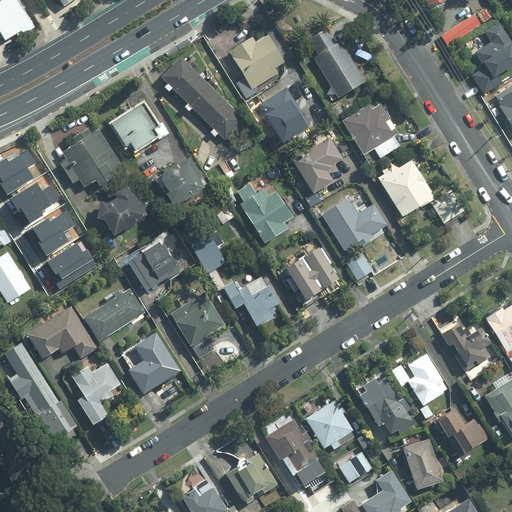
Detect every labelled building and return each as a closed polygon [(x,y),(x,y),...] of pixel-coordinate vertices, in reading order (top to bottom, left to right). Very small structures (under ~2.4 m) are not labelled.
[(37,25),(33,20),(35,19),(22,0),(0,0),(0,25),(7,37),(23,27),(26,32),(37,25)] [(486,6),(482,0),(478,0),(465,9),(470,17),(486,6)] [(487,7),(478,13),(484,23),(493,17),(487,7)] [(482,24),(475,14),(443,35),(449,45),(482,24)] [(492,42),(474,53),(484,69),(472,76),(484,95),(511,77),(511,38),(501,21),(485,30),(492,42)] [(339,42),(329,27),(311,39),(320,54),(315,57),(340,97),(367,80),(342,40),(339,42)] [(256,34),(231,49),(253,88),(279,73),(275,66),(285,60),(270,33),(259,40),(256,34)] [(247,117),(183,56),(164,75),(228,137),(247,117)] [(511,85),(493,97),(511,128),(511,85)] [(288,87),(260,103),(283,141),(311,125),(288,87)] [(160,133),(156,127),(162,124),(147,100),(113,121),(128,145),(134,141),(138,148),(160,133)] [(366,153),(375,148),(380,157),(401,144),(395,135),(399,133),(381,103),(373,108),(370,103),(344,119),(366,153)] [(75,182),(81,178),(86,186),(98,178),(102,183),(126,169),(100,127),(94,131),(91,126),(75,136),(78,141),(63,150),(68,158),(62,162),(75,182)] [(295,157),(303,170),(315,190),(335,178),(328,167),(345,156),(332,135),(295,157)] [(30,144),(7,159),(23,185),(33,179),(31,176),(45,167),(30,144)] [(170,175),(162,179),(176,203),(184,199),(184,200),(209,186),(192,156),(167,170),(170,175)] [(449,188),(436,195),(412,157),(380,176),(406,217),(431,201),(445,223),(463,211),(449,188)] [(100,204),(117,233),(150,214),(128,177),(106,190),(111,197),(100,204)] [(290,227),(286,220),(293,215),(277,190),(270,194),(266,188),(258,193),(251,182),(238,190),(245,201),(242,202),(267,242),(290,227)] [(2,183),(0,184),(0,211),(18,242),(31,235),(29,231),(37,226),(38,228),(52,220),(47,212),(51,210),(48,205),(52,202),(41,184),(23,195),(19,190),(14,193),(9,185),(5,188),(2,183)] [(350,196),(323,213),(348,253),(374,237),(372,233),(388,223),(375,203),(360,212),(350,196)] [(225,201),(213,209),(223,223),(234,215),(225,201)] [(213,231),(191,241),(207,273),(228,262),(213,231)] [(162,239),(130,259),(149,290),(181,270),(162,239)] [(321,245),(288,266),(308,297),(341,276),(321,245)] [(9,251),(0,256),(0,286),(10,301),(32,287),(9,251)] [(363,253),(348,262),(359,280),(374,270),(363,253)] [(274,316),(270,309),(281,302),(270,284),(254,294),(248,284),(241,289),(235,280),(225,286),(238,306),(245,302),(260,325),(274,316)] [(131,287),(85,316),(100,340),(146,312),(131,287)] [(193,343),(201,356),(215,348),(207,334),(225,323),(206,291),(173,312),(193,343)] [(511,300),(488,313),(509,354),(511,352),(511,300)] [(468,301),(456,311),(468,325),(479,315),(468,301)] [(72,305),(28,332),(44,357),(61,347),(63,351),(75,344),(82,356),(98,347),(72,305)] [(459,319),(442,328),(465,371),(490,358),(485,348),(492,344),(482,326),(467,334),(459,319)] [(22,397),(29,393),(56,438),(75,427),(24,341),(5,352),(18,373),(11,377),(22,397)] [(166,344),(130,368),(146,393),(182,369),(166,344)] [(409,363),(416,374),(409,378),(424,403),(444,391),(438,382),(443,379),(427,352),(409,363)] [(111,414),(102,401),(124,387),(108,361),(93,371),(89,365),(73,374),(86,394),(80,398),(96,423),(111,414)] [(401,363),(392,368),(400,382),(409,376),(401,363)] [(363,383),(367,388),(360,392),(380,425),(411,407),(404,396),(399,399),(385,377),(378,381),(375,376),(363,383)] [(511,376),(485,394),(511,436),(511,376)] [(335,398),(306,416),(324,446),(353,428),(335,398)] [(455,408),(438,418),(462,457),(491,438),(476,414),(464,422),(455,408)] [(290,472),(297,468),(305,481),(326,468),(294,416),(266,434),(290,472)] [(16,417),(0,426),(0,452),(17,480),(44,463),(16,417)] [(430,437),(404,444),(417,486),(443,478),(430,437)] [(363,450),(339,464),(350,481),(373,466),(363,450)] [(260,452),(226,472),(244,502),(278,482),(260,452)] [(222,511),(227,509),(206,478),(182,494),(193,511),(222,511)] [(481,511),(468,490),(435,510),(435,511),(481,511)]
